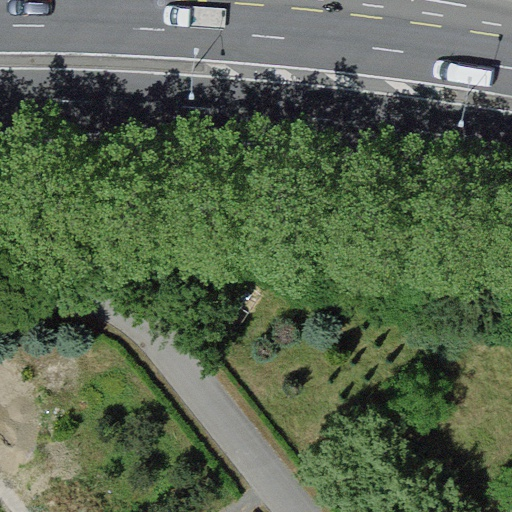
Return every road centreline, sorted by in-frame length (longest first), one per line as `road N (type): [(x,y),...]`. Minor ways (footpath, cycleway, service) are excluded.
road 1 (primary): [(511,57),(356,28),(0,11)]
road 2 (primary): [(0,107),(141,105),(511,145)]
